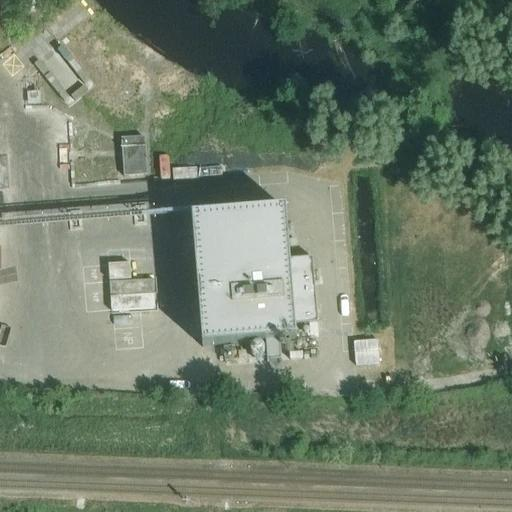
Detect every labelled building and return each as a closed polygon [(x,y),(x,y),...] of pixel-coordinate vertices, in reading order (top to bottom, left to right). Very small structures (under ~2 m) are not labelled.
[(145,147),(144,139),(122,141),(122,149),(121,149),(121,150),(122,150),(124,178),(147,177),(145,148),(146,148),(146,147),(145,147)] [(267,216),(192,222),(201,347),(265,342),(267,364),(280,363),(278,338),(296,337),(295,325),(317,323),(313,259),(290,261),(289,247),(287,215),(267,216)] [(131,280),(130,265),(108,266),(109,282),(131,280)] [(153,281),(109,283),(111,312),(155,310),(153,281)] [(379,365),(377,342),(354,344),(353,344),(355,367),(356,367),(379,365)]
